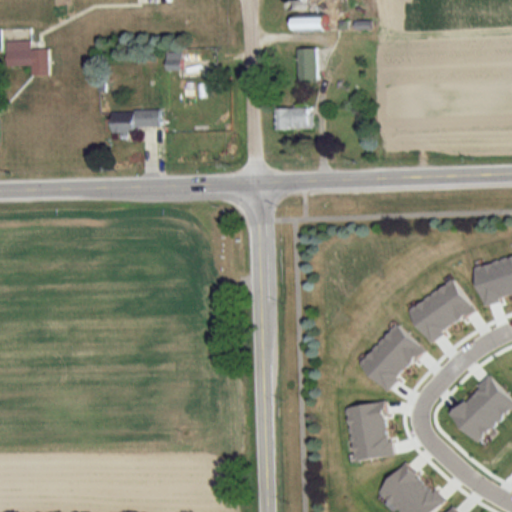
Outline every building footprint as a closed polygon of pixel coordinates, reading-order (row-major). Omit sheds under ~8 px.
[(326,20),(295,20),(295,33),(326,33),(326,20)] [(6,68),(32,68),(32,76),(49,76),(49,50),(31,50),(31,41),(6,41),(6,68)] [(299,49),(299,81),(318,81),(318,49),(299,49)] [(313,130),(313,109),(277,109),(277,130),(313,130)] [(161,112),(112,112),(113,136),(137,135),(137,128),(161,128),(161,112)]
